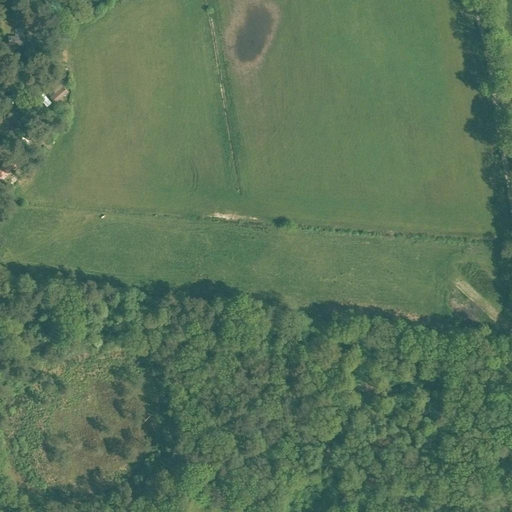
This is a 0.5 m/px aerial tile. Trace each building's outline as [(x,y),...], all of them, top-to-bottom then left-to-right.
[(44,0),(56,17),(63,11),(55,0),(44,0)] [(26,38),(10,36),(9,44),(25,45),(26,38)] [(60,83),(47,95),(52,100),(65,88),(60,83)] [(22,96),(6,97),(6,105),(23,104),(22,96)] [(27,126),(26,132),(30,136),(36,134),(37,127),(32,123),(27,126)] [(4,165),(0,168),(0,180),(1,181),(10,171),(4,165)]
